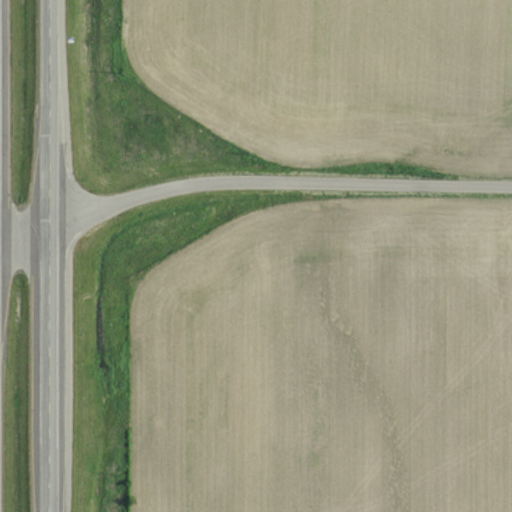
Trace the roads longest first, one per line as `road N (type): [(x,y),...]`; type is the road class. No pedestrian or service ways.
road 1 (trunk): [(48,511),(49,0)]
road 2 (residential): [(49,229),(125,201),(215,182),(511,187)]
